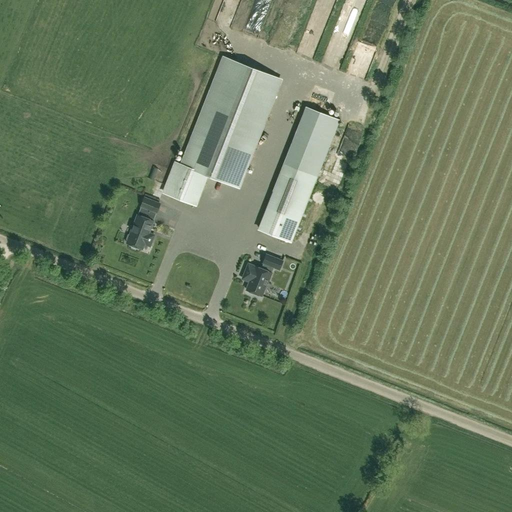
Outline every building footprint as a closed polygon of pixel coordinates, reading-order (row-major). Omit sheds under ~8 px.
[(268,0),(251,0),(241,31),(255,36),(268,0)] [(311,59),(332,0),(313,0),(295,53),(311,59)] [(372,6),(381,9),(382,3),(374,1),(372,6)] [(347,14),(351,6),(344,2),(340,11),(347,14)] [(290,25),(276,18),(266,40),(280,46),(290,25)] [(349,35),(353,21),(347,19),(343,33),(349,35)] [(176,162),(164,192),(196,205),(208,175),(238,187),(280,80),(226,59),(183,165),(176,162)] [(260,230),(290,242),(338,120),(307,108),(260,230)] [(141,206),(156,212),(160,204),(144,198),(141,206)] [(138,215),(126,243),(142,249),(144,244),(150,246),(154,235),(149,233),(153,221),(138,215)] [(123,233),(125,226),(119,224),(117,231),(123,233)] [(264,263),(261,269),(247,264),(241,279),(249,282),(246,290),(249,291),(250,293),(256,296),(258,295),(261,296),(266,283),(267,283),(274,267),(264,263)]
